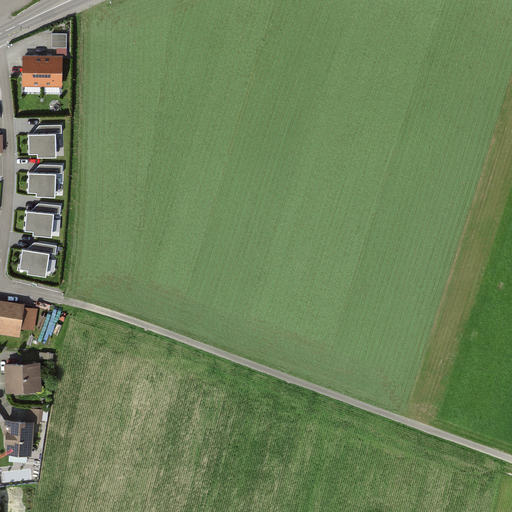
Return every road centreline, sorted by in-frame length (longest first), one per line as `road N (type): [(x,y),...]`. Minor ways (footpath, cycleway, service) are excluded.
road 1 (track): [(511,461),(63,300)]
road 2 (residential): [(0,265),(11,158),(0,51)]
